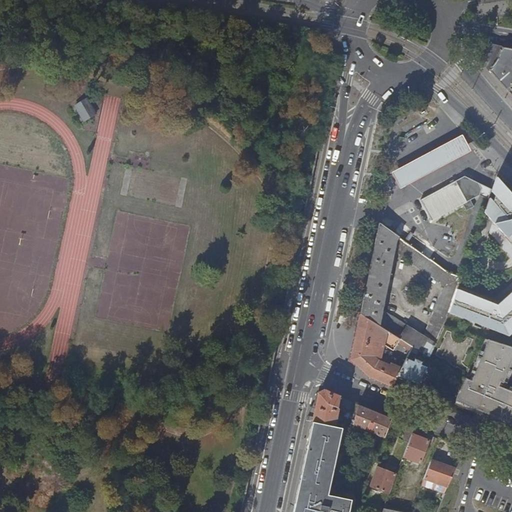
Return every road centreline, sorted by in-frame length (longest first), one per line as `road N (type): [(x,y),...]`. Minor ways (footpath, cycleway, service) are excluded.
road 1 (residential): [(297,365),(511,454)]
road 2 (secondary): [(297,365),(340,152)]
road 3 (secondary): [(266,511),(297,365)]
road 4 (secondary): [(411,74),(511,162)]
road 5 (unknown): [(460,112),(434,139),(399,156),(390,177),(401,195)]
